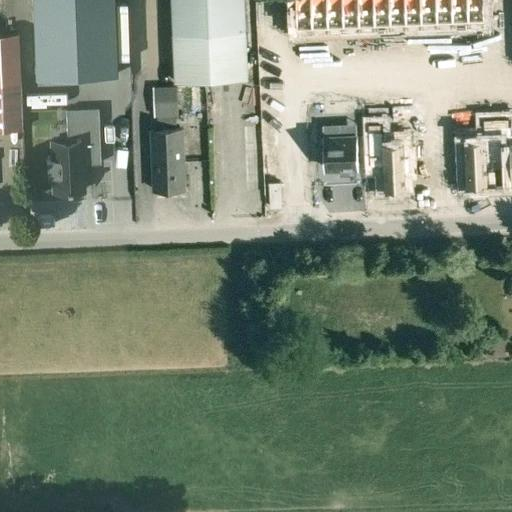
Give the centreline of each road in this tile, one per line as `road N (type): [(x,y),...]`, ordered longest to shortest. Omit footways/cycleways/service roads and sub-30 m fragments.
road 1 (residential): [(293,231),(287,69),(504,62),(505,92),(511,92)]
road 2 (unclassified): [(0,243),(293,231)]
road 3 (unclassified): [(293,231),(511,220)]
